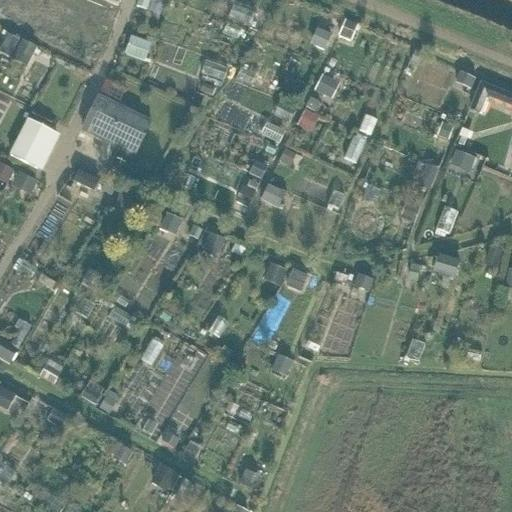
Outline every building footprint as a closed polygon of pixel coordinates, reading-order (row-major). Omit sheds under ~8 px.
[(144,0),(143,5),(190,14),(192,0),(144,0)] [(155,59),(162,38),(139,30),(132,52),(155,59)] [(34,72),(44,79),(57,58),(47,52),(34,72)] [(208,72),(229,76),(233,56),(212,52),(208,72)] [(260,77),(262,62),(247,60),(245,75),(260,77)] [(463,63),(457,82),(476,88),(482,69),(463,63)] [(338,97),(348,76),(330,68),(320,88),(338,97)] [(485,90),(511,100),(511,84),(490,76),(485,90)] [(136,154),(151,123),(97,98),(83,128),(136,154)] [(313,102),(304,122),(322,130),(331,110),(313,102)] [(272,117),(267,129),(288,137),(293,125),(272,117)] [(55,134),(27,121),(10,156),(37,170),(55,134)] [(476,140),(479,127),(466,123),(463,136),(476,140)] [(363,156),(374,132),(360,126),(350,151),(363,156)] [(478,173),(485,149),(460,142),(453,165),(478,173)] [(301,162),(306,148),(291,143),(287,157),(301,162)] [(269,174),(275,161),(263,155),(257,168),(269,174)] [(442,174),(443,160),(430,158),(428,172),(442,174)] [(11,160),(5,174),(16,178),(22,165),(11,160)] [(83,179),(104,186),(109,172),(87,165),(83,179)] [(24,166),(18,180),(42,190),(48,176),(24,166)] [(281,202),(290,205),(297,187),(273,178),(259,214),(273,220),(281,202)] [(370,197),(384,201),(389,184),(374,180),(370,197)] [(345,202),(346,183),(335,182),(334,201),(345,202)] [(407,211),(422,216),(429,199),(414,193),(407,211)] [(168,227),(187,230),(189,212),(171,209),(168,227)] [(289,211),(283,225),(303,233),(308,220),(289,211)] [(444,248),(441,269),(464,272),(467,251),(444,248)] [(278,254),(270,271),(312,290),(319,273),(278,254)] [(409,275),(428,276),(429,257),(410,257),(409,275)] [(379,271),(361,266),(359,270),(342,265),(337,283),(373,293),(379,271)] [(104,319),(110,302),(94,296),(88,313),(104,319)] [(227,334),(235,314),(221,308),(213,328),(227,334)] [(161,363),(174,343),(160,333),(147,353),(161,363)] [(0,352),(19,361),(25,348),(0,336),(0,352)] [(281,361),(298,365),(300,354),(283,351),(281,361)] [(105,398),(113,383),(98,375),(90,390),(105,398)] [(0,398),(22,407),(29,388),(3,377),(0,384),(0,398)] [(511,450),(511,398),(486,398),(484,450),(511,450)] [(70,423),(74,409),(56,404),(52,419),(70,423)] [(253,457),(248,479),(268,483),(273,461),(253,457)] [(165,459),(157,476),(177,486),(185,468),(165,459)] [(191,495),(198,476),(188,473),(181,491),(191,495)] [(43,498),(66,509),(72,497),(49,486),(43,498)]
